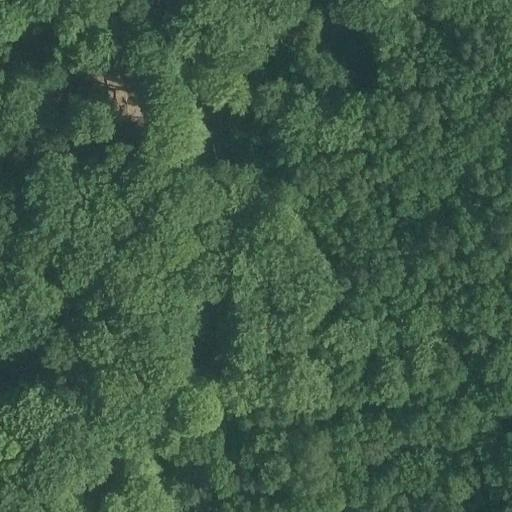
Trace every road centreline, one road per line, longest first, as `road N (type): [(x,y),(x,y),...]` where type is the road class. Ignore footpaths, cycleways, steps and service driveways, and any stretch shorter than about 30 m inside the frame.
road 1 (tertiary): [(23,511),(118,460),(215,422),(511,353)]
road 2 (track): [(218,0),(223,420)]
